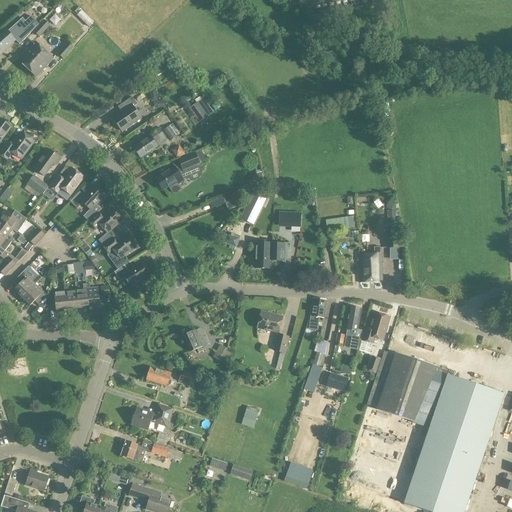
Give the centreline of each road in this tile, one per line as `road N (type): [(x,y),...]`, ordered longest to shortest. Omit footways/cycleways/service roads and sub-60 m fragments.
road 1 (unclassified): [(467,317),(371,295),(179,293)]
road 2 (unclassified): [(179,293),(138,193),(112,162),(0,86)]
road 3 (unknown): [(511,337),(473,511)]
road 4 (residential): [(110,341),(27,338),(0,304)]
